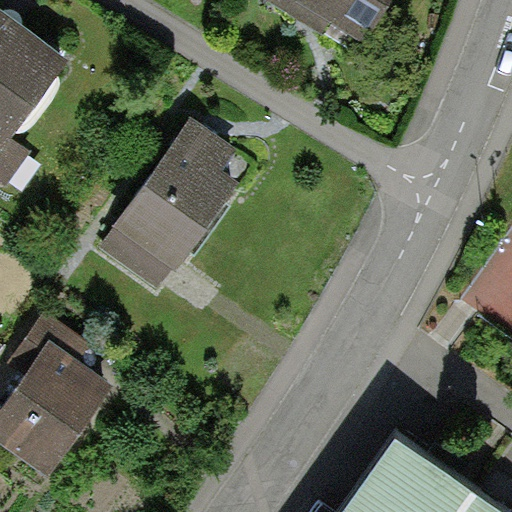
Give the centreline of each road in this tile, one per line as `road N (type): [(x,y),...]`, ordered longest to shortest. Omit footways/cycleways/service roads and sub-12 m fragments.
road 1 (residential): [(240,511),(374,315),(441,187)]
road 2 (residential): [(113,0),(441,187)]
road 3 (residential): [(441,187),(511,13)]
